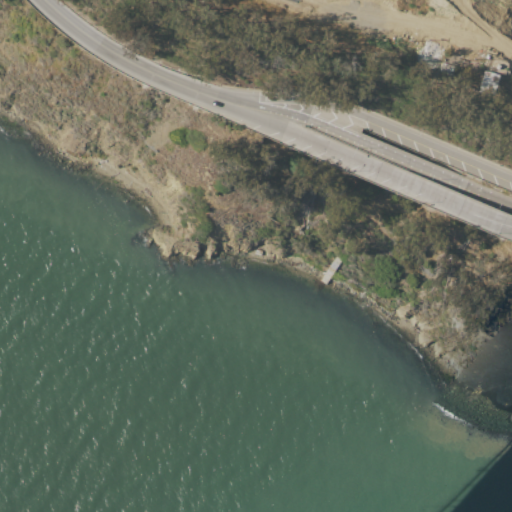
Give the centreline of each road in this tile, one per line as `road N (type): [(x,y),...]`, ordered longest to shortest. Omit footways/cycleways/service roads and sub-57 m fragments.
road 1 (motorway): [(462,185),(304,119)]
road 2 (tertiary): [(282,125),(439,189)]
road 3 (tertiary): [(370,116),(309,98),(212,92)]
road 4 (tertiary): [(511,175),(370,116)]
road 5 (tertiary): [(161,79),(282,125)]
